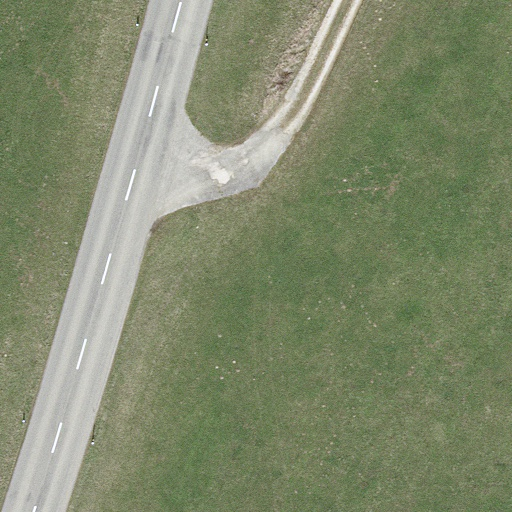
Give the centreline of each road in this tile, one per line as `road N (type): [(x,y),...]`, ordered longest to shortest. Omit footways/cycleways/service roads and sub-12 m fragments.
road 1 (tertiary): [(179,0),(32,511)]
road 2 (track): [(133,167),(184,171),(249,157),(280,130),(347,0)]
